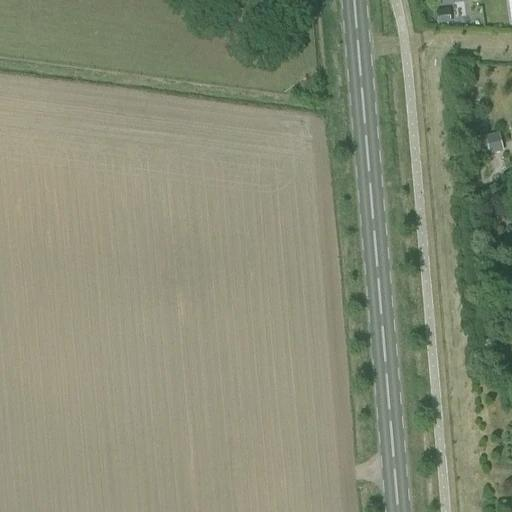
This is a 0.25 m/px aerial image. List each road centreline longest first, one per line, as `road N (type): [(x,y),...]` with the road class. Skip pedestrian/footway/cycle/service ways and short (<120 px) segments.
road 1 (primary): [(396,511),(357,49)]
road 2 (residential): [(511,46),(357,49)]
